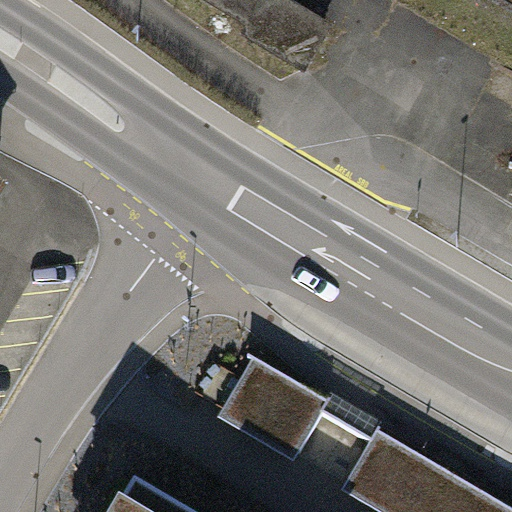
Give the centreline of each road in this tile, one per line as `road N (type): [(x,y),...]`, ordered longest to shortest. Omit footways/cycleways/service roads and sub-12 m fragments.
road 1 (residential): [(200,180),(66,371),(0,486)]
road 2 (primary): [(200,180),(511,366)]
road 3 (primary): [(0,47),(200,180)]
